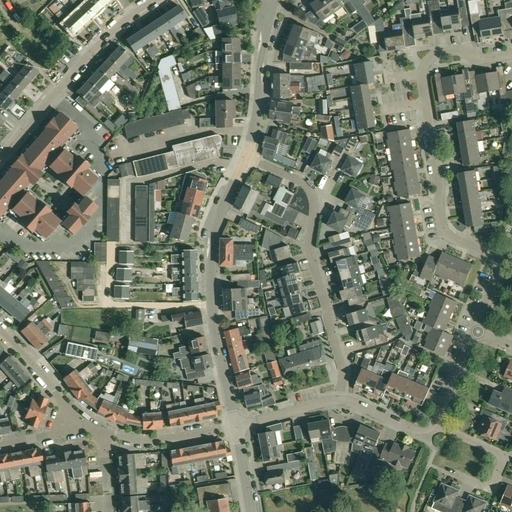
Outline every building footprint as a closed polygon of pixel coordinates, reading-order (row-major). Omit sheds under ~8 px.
[(92,16),(77,0),(70,0),(70,1),(79,10),(74,15),(83,25),(92,16)] [(101,7),(94,0),(89,0),(86,3),(83,0),(77,0),(92,16),(101,7)] [(204,5),(202,0),(201,0),(191,3),(192,8),(204,5)] [(237,24),(233,7),(231,1),(227,2),(227,0),(211,0),(213,5),(215,4),(220,24),(212,26),(212,27),(214,35),(224,32),(228,31),(227,25),(229,25),(229,26),(237,24)] [(310,22),(324,29),(328,27),(324,21),(334,14),(323,0),(317,0),(311,4),(314,9),(305,15),(310,22)] [(349,0),(323,0),(334,14),(344,7),(350,15),(357,10),(349,0)] [(349,0),(357,10),(357,9),(366,2),(364,0),(349,0)] [(444,30),(453,29),(449,9),(441,11),(438,0),(436,0),(433,1),(436,16),(438,16),(439,20),(442,20),(444,30)] [(450,9),(449,9),(453,29),(462,27),(460,17),(463,16),(462,12),(467,11),(464,0),(457,0),(457,1),(454,2),(454,4),(449,4),(450,9)] [(433,1),(428,1),(428,5),(430,17),(421,18),(424,37),(434,36),(432,26),(434,25),(434,21),(436,21),(436,16),(433,1)] [(176,30),(181,37),(185,34),(177,22),(186,17),(178,5),(166,14),(173,25),(176,30)] [(206,16),(200,7),(193,12),(199,21),(206,16)] [(415,39),(424,37),(421,18),(420,14),(411,15),(410,9),(405,10),(406,17),(409,33),(408,25),(410,25),(411,29),(414,29),(415,39)] [(490,18),(493,36),(504,34),(503,31),(510,29),(506,9),(498,10),(499,17),(490,18)] [(60,20),(65,16),(60,11),(55,15),(60,20)] [(480,20),(479,13),(471,15),(474,35),(481,34),(482,38),(493,36),(490,18),(480,20)] [(173,25),(166,14),(153,22),(160,34),(173,25)] [(73,33),(83,25),(74,15),(64,24),(73,33)] [(385,32),(382,17),(375,21),(376,26),(378,38),(383,38),(383,42),(386,41),(388,51),(397,50),(393,31),(385,32)] [(370,18),(365,21),(369,26),(373,23),(370,18)] [(140,31),(147,43),(160,34),(153,22),(140,31)] [(295,24),(291,34),(310,41),(312,36),(317,38),(319,33),(295,24)] [(407,25),(402,26),(403,29),(393,31),(397,50),(406,48),(404,38),(407,38),(406,34),(409,33),(407,25)] [(200,39),(205,36),(199,27),(194,30),(200,39)] [(360,33),(355,27),(351,30),(357,35),(360,33)] [(172,33),(177,40),(181,37),(176,30),(172,33)] [(126,40),(134,51),(147,43),(140,31),(126,40)] [(291,34),(287,44),(312,53),(313,49),(308,46),(310,41),(291,34)] [(344,48),(347,42),(345,41),(338,37),(334,42),(340,45),(343,47),(344,48)] [(239,38),(221,38),(222,50),(239,50),(239,38)] [(302,61),(305,55),(310,57),(312,53),(287,44),(284,53),(291,56),(290,62),(301,63),(302,61)] [(151,47),(155,55),(159,52),(155,45),(151,47)] [(109,58),(125,72),(130,77),(133,73),(123,63),(130,55),(120,46),(109,58)] [(146,50),(151,58),(155,55),(151,47),(146,50)] [(222,50),(222,64),(240,63),(239,50),(222,50)] [(341,54),(345,59),(350,56),(346,50),(341,54)] [(333,52),(327,64),(336,64),(340,56),(333,52)] [(20,64),(24,59),(19,54),(14,58),(20,64)] [(158,71),(176,64),(172,55),(161,59),(158,67),(159,70),(158,71)] [(99,69),(109,78),(119,67),(109,58),(99,69)] [(355,64),(357,75),(373,72),(371,61),(355,64)] [(20,72),(30,81),(38,71),(28,62),(20,72)] [(240,76),(240,63),(222,64),(216,64),(216,69),(222,69),(222,76),(240,76)] [(158,71),(161,83),(173,78),(170,67),(177,64),(176,64),(158,71)] [(98,90),(109,78),(99,69),(88,81),(98,90)] [(5,70),(2,74),(7,78),(10,75),(5,70)] [(11,82),(21,90),(30,81),(20,72),(11,82)] [(130,77),(125,72),(121,76),(126,81),(130,77)] [(357,75),(358,85),(375,83),(373,72),(357,75)] [(497,72),(487,74),(489,92),(499,90),(502,104),(509,103),(504,75),(498,76),(497,72)] [(273,74),(273,86),(300,86),(304,86),(311,85),(310,77),(304,78),(305,76),(300,76),(290,76),(290,74),(273,74)] [(455,94),(465,92),(466,98),(473,98),(473,101),(474,100),(470,77),(464,78),(463,74),(453,76),(455,94)] [(474,100),(480,99),(479,93),(489,92),(487,74),(476,75),(477,80),(471,80),(470,77),(474,100)] [(208,76),(209,83),(222,83),(223,89),(240,89),(240,76),(222,76),(208,76)] [(439,103),(446,102),(445,95),(455,94),(453,76),(442,78),(443,82),(436,83),(439,103)] [(161,83),(164,95),(176,90),(173,78),(161,83)] [(87,102),(98,90),(88,81),(77,92),(87,102)] [(3,91),(13,100),(21,90),(11,82),(3,91)] [(311,85),(304,86),(305,93),(318,91),(317,84),(311,85)] [(368,84),(352,87),(353,97),(370,95),(368,84)] [(273,86),(273,98),(290,98),(290,91),(300,91),(300,86),(273,86)] [(0,88),(0,106),(4,110),(8,105),(10,107),(15,102),(13,100),(3,91),(0,88)] [(181,108),(176,90),(164,95),(169,111),(181,108)] [(353,97),(355,108),(372,105),(370,95),(353,97)] [(345,110),(355,109),(354,100),(337,101),(338,107),(345,106),(345,110)] [(231,118),(234,118),(234,101),(216,101),(216,118),(199,118),(200,128),(231,127),(231,118)] [(284,103),(273,101),(271,110),(300,115),(301,108),(293,107),(293,103),(284,101),(284,103)] [(372,105),(355,108),(357,119),(374,116),(372,105)] [(184,119),(190,117),(188,107),(182,109),(184,119)] [(128,123),(124,127),(127,138),(184,124),(181,109),(128,123)] [(299,121),(300,115),(271,110),(270,119),(281,121),(281,123),(290,124),(291,119),(299,121)] [(22,156),(21,155),(11,166),(12,167),(0,181),(0,215),(77,128),(60,113),(56,117),(55,116),(44,129),(45,130),(22,156)] [(112,122),(119,129),(127,120),(120,113),(112,122)] [(447,122),(458,120),(457,113),(446,115),(447,122)] [(331,116),(316,115),(316,121),(330,123),(331,116)] [(357,119),(359,130),(375,127),(374,116),(357,119)] [(117,127),(116,126),(107,119),(103,123),(113,132),(117,127)] [(457,123),(459,133),(476,131),(474,120),(457,123)] [(323,138),(335,141),(332,125),(321,127),(323,138)] [(387,140),(388,144),(411,140),(410,129),(388,133),(389,139),(387,140)] [(266,137),(263,147),(277,151),(277,153),(282,156),(285,145),(288,133),(281,131),(282,131),(276,130),(274,139),(266,137)] [(483,140),(482,130),(476,131),(459,133),(461,144),(477,141),(483,140)] [(173,151),(133,161),(137,177),(145,176),(178,167),(220,157),(218,150),(217,145),(218,144),(220,143),(221,142),(221,141),(221,138),(220,136),(219,135),(218,135),(215,135),(190,141),(172,146),(173,151)] [(366,144),(373,143),(372,136),(364,137),(366,144)] [(313,148),(317,141),(310,138),(307,145),(313,148)] [(312,167),(325,174),(331,161),(338,165),(351,138),(342,139),(339,145),(337,144),(332,154),(329,152),(326,158),(318,154),(312,167)] [(346,162),(342,170),(356,177),(362,164),(355,160),(358,155),(354,153),(360,143),(351,138),(340,159),(346,162)] [(390,148),(391,154),(413,151),(411,140),(388,144),(388,148),(390,148)] [(461,144),(463,155),(479,152),(477,141),(461,144)] [(72,186),(83,195),(97,178),(88,169),(91,164),(79,154),(75,159),(63,149),(49,167),(60,176),(59,178),(71,188),(72,186)] [(391,161),(391,165),(415,161),(413,151),(391,154),(392,161),(391,161)] [(481,163),(479,152),(463,155),(464,166),(481,163)] [(276,153),(273,159),(294,168),(296,163),(297,162),(282,156),(277,153),(276,153)] [(394,169),(395,176),(417,172),(415,161),(391,165),(392,170),(394,169)] [(134,174),(131,162),(118,165),(121,177),(134,174)] [(459,173),(460,184),(477,181),(475,170),(459,173)] [(188,182),(183,181),(181,187),(204,193),(207,181),(205,180),(206,177),(204,174),(196,172),(194,177),(190,176),(188,182)] [(394,182),(395,187),(419,183),(417,172),(395,176),(396,182),(394,182)] [(460,184),(462,195),(479,192),(477,181),(460,184)] [(397,191),(398,197),(421,194),(419,183),(395,187),(395,191),(397,191)] [(266,197),(259,194),(259,193),(245,186),(239,198),(266,212),(267,210),(282,218),(285,212),(288,206),(295,194),(287,190),(281,203),(276,200),(273,206),(263,201),(266,197)] [(178,200),(183,201),(200,205),(204,193),(181,187),(178,200)] [(353,189),(346,202),(359,209),(356,215),(371,223),(376,215),(366,209),(367,206),(362,203),(366,196),(353,189)] [(36,230),(45,238),(60,221),(49,213),(50,210),(39,201),(37,201),(27,192),(12,209),(23,218),(19,222),(32,232),(36,230)] [(462,195),(464,205),(480,202),(479,192),(462,195)] [(62,224),(75,235),(81,225),(82,225),(90,217),(89,216),(97,207),(86,197),(77,206),(73,203),(67,212),(70,215),(62,224)] [(264,215),(266,212),(239,198),(235,207),(249,214),(251,209),(258,212),(264,215)] [(176,212),(176,213),(193,217),(197,218),(200,205),(183,201),(180,213),(176,212)] [(464,205),(466,216),(482,213),(480,202),(464,205)] [(390,211),(391,217),(413,214),(411,203),(387,207),(388,211),(390,211)] [(296,218),(299,212),(288,206),(285,212),(296,218)] [(335,212),(328,225),(341,232),(345,225),(350,228),(352,224),(367,232),(371,224),(371,223),(356,215),(351,213),(342,208),(338,214),(335,212)] [(293,223),(296,218),(285,212),(282,218),(293,223)] [(176,213),(173,225),(190,229),(193,217),(176,213)] [(484,224),(482,213),(466,216),(468,227),(484,224)] [(390,224),(391,228),(415,224),(413,214),(391,217),(392,224),(390,224)] [(242,218),(239,225),(257,233),(260,227),(242,218)] [(415,224),(391,228),(392,233),(394,232),(395,238),(416,235),(415,224)] [(187,242),(190,229),(173,225),(170,237),(187,242)] [(270,251),(274,263),(292,257),(288,245),(280,248),(279,245),(283,238),(266,229),(262,247),(270,251)] [(149,242),(154,242),(158,242),(158,237),(154,237),(154,230),(149,231),(149,242)] [(107,240),(108,242),(119,241),(119,233),(107,233),(107,240)] [(370,233),(363,236),(367,247),(368,247),(370,252),(376,250),(370,233)] [(339,235),(330,237),(331,243),(341,240),(339,235)] [(394,245),(395,250),(418,245),(416,235),(395,238),(396,245),(394,245)] [(222,239),(221,252),(255,253),(255,245),(233,244),(233,239),(222,239)] [(329,253),(331,263),(337,261),(355,256),(351,240),(332,245),(334,252),(329,253)] [(397,254),(398,260),(420,256),(418,245),(395,250),(395,254),(397,254)] [(172,255),(171,255),(155,254),(155,259),(157,259),(171,259),(197,258),(196,250),(181,250),(181,251),(172,251),(172,255)] [(236,266),(236,260),(254,260),(254,253),(255,253),(221,252),(221,265),(236,266)] [(425,278),(430,280),(443,252),(442,252),(439,260),(429,255),(420,277),(424,280),(425,278)] [(440,275),(439,277),(443,279),(453,256),(443,252),(430,280),(431,281),(434,273),(440,275)] [(337,261),(339,271),(358,265),(355,256),(337,261)] [(448,279),(454,281),(462,261),(453,256),(443,279),(447,280),(448,279)] [(180,263),(182,263),(182,267),(197,267),(197,258),(171,259),(171,264),(180,264),(180,263)] [(23,266),(27,271),(33,266),(29,261),(23,266)] [(459,285),(463,287),(473,265),(462,261),(454,281),(460,284),(459,285)] [(298,262),(278,268),(281,277),(301,272),(298,262)] [(339,271),(342,280),(361,275),(358,265),(339,271)] [(171,271),(172,276),(197,275),(197,267),(182,267),(182,271),(180,271),(171,271)] [(259,271),(262,283),(268,282),(264,269),(259,271)] [(232,282),(247,281),(260,280),(252,280),(251,273),(231,274),(232,282)] [(277,279),(280,288),(298,283),(296,274),(277,279)] [(181,280),(182,280),(182,284),(197,283),(197,275),(172,276),(172,280),(181,280)] [(342,280),(345,290),(364,284),(361,275),(342,280)] [(0,304),(1,305),(9,295),(3,290),(12,280),(7,276),(0,285),(0,304)] [(379,280),(384,296),(394,293),(387,277),(379,280)] [(198,292),(197,283),(182,284),(183,288),(181,288),(181,287),(172,288),(172,292),(198,292)] [(280,288),(282,298),(301,292),(298,283),(280,288)] [(348,300),(350,306),(368,301),(366,294),(363,295),(360,285),(340,291),(343,301),(348,300)] [(224,289),(225,300),(247,299),(247,288),(224,289)] [(18,295),(23,299),(27,293),(23,289),(18,295)] [(179,299),(179,297),(181,297),(181,296),(183,296),(183,300),(198,300),(198,292),(172,292),(172,297),(176,297),(176,299),(179,299)] [(282,298),(285,307),(304,302),(301,292),(282,298)] [(434,299),(432,298),(431,303),(453,312),(457,302),(437,293),(434,299)] [(1,305),(10,313),(18,303),(9,295),(1,305)] [(397,295),(387,298),(390,309),(402,306),(397,295)] [(32,307),(38,301),(33,297),(28,303),(32,307)] [(249,316),(261,315),(260,308),(255,309),(254,304),(248,304),(247,299),(225,300),(225,311),(248,309),(249,316)] [(290,306),(293,316),(312,310),(309,300),(290,306)] [(10,313),(20,321),(29,311),(18,303),(10,313)] [(431,307),(428,313),(448,322),(453,312),(431,303),(429,307),(431,307)] [(363,322),(365,328),(377,325),(378,321),(368,316),(366,309),(347,314),(350,326),(363,322)] [(171,314),(172,320),(173,322),(184,320),(186,327),(202,324),(199,311),(191,312),(191,311),(171,314)] [(424,318),(422,322),(453,336),(454,335),(444,331),(448,322),(428,313),(426,319),(424,318)] [(396,319),(404,336),(413,332),(405,314),(396,319)] [(149,315),(149,324),(163,325),(163,315),(149,315)] [(263,341),(272,339),(267,316),(258,318),(261,332),(263,341)] [(302,322),(300,316),(291,318),(293,325),(302,322)] [(21,331),(28,340),(48,324),(49,324),(44,319),(36,326),(32,322),(21,331)] [(320,320),(310,323),(314,336),(324,333),(320,320)] [(430,333),(429,332),(427,336),(449,346),(453,336),(422,322),(422,323),(433,327),(430,333)] [(388,338),(385,336),(382,323),(377,325),(378,325),(357,331),(361,343),(365,341),(374,339),(376,346),(388,342),(387,340),(388,338)] [(44,336),(49,332),(53,329),(48,324),(29,340),(38,350),(48,340),(44,336)] [(64,336),(66,325),(60,324),(58,335),(64,336)] [(225,332),(232,359),(245,355),(244,350),(250,349),(248,340),(243,341),(242,336),(252,334),(251,331),(252,330),(252,328),(251,328),(250,325),(225,332)] [(103,332),(96,331),(94,340),(101,341),(103,332)] [(190,356),(191,358),(195,357),(194,352),(206,350),(203,336),(188,340),(189,346),(179,348),(180,352),(173,354),(174,358),(182,358),(190,356)] [(427,341),(424,347),(445,356),(449,346),(427,336),(425,340),(427,341)] [(128,340),(127,351),(156,356),(158,345),(128,340)] [(94,362),(97,349),(74,344),(71,357),(94,362)] [(405,345),(401,354),(407,356),(411,347),(405,345)] [(301,353),(306,368),(327,361),(322,346),(301,352),(301,353)] [(284,375),(306,368),(301,353),(280,360),(284,375)] [(193,365),(184,367),(188,380),(205,376),(203,369),(212,367),(209,354),(195,357),(191,358),(193,365)] [(0,370),(0,376),(17,362),(10,355),(0,362),(0,366),(2,369),(0,370)] [(249,369),(245,355),(232,359),(235,373),(249,369)] [(365,358),(361,366),(363,367),(353,389),(359,391),(360,388),(364,390),(374,367),(369,365),(371,360),(365,358)] [(0,383),(8,376),(11,380),(23,370),(17,362),(0,376),(0,383)] [(62,379),(68,387),(94,366),(95,366),(92,363),(87,366),(86,367),(83,363),(75,369),(62,379)] [(384,369),(386,365),(381,363),(379,369),(374,367),(364,390),(368,391),(367,395),(372,397),(384,369)] [(134,368),(123,364),(121,370),(131,374),(134,368)] [(94,366),(68,387),(74,394),(86,385),(84,381),(97,370),(94,366)] [(281,376),(279,367),(271,370),(274,378),(281,376)] [(389,380),(393,373),(384,369),(372,397),(377,399),(378,396),(383,398),(386,390),(390,380),(389,380)] [(18,387),(30,377),(23,370),(11,380),(3,387),(6,391),(15,384),(18,387)] [(240,389),(263,382),(261,377),(253,380),(250,370),(236,375),(240,389)] [(388,395),(393,397),(404,372),(399,370),(397,375),(393,373),(389,380),(390,380),(386,390),(390,392),(388,395)] [(400,396),(404,398),(411,381),(406,379),(409,374),(404,372),(393,397),(398,399),(400,396)] [(424,376),(419,374),(416,383),(411,381),(404,398),(408,400),(406,403),(411,405),(422,380),(424,376)] [(418,404),(422,406),(430,389),(425,387),(427,382),(422,380),(411,405),(416,407),(418,404)] [(86,385),(74,394),(80,402),(82,400),(90,405),(96,398),(90,394),(92,392),(86,385)] [(262,404),(263,407),(277,404),(272,393),(262,398),(260,390),(260,391),(258,385),(244,388),(245,394),(244,394),(247,406),(249,407),(262,404)] [(511,393),(510,397),(495,391),(490,404),(510,412),(511,413),(511,393)] [(96,398),(90,405),(97,411),(96,414),(105,418),(114,396),(105,392),(104,395),(101,393),(97,399),(96,398)] [(114,396),(105,418),(114,421),(120,407),(116,405),(120,395),(116,393),(114,396)] [(32,398),(28,408),(44,414),(47,407),(45,407),(48,399),(39,396),(38,400),(32,398)] [(200,398),(194,399),(195,406),(198,421),(208,419),(205,404),(201,405),(200,398)] [(150,401),(151,413),(152,429),(162,428),(161,412),(156,413),(155,401),(150,401)] [(186,408),(185,401),(175,403),(180,425),(189,423),(186,408)] [(219,401),(205,404),(208,419),(217,417),(216,410),(221,409),(219,401)] [(166,405),(167,412),(170,427),(180,425),(175,403),(166,405)] [(195,406),(186,408),(189,423),(198,421),(195,406)] [(0,431),(1,435),(11,433),(8,418),(3,419),(0,408),(0,407),(0,431)] [(124,423),(133,424),(135,415),(128,414),(129,411),(120,407),(114,421),(123,425),(124,423)] [(29,420),(27,425),(37,428),(40,421),(41,421),(44,414),(28,408),(25,419),(29,420)] [(504,431),(508,419),(492,412),(489,421),(483,418),(478,432),(495,439),(499,429),(504,431)] [(141,417),(135,415),(133,424),(143,426),(143,429),(152,429),(151,413),(141,414),(141,417)] [(323,442),(325,454),(336,452),(337,440),(334,440),(330,420),(319,422),(323,442)] [(312,444),(323,442),(319,422),(308,424),(312,444)] [(267,427),(268,433),(260,434),(262,447),(276,444),(275,431),(283,430),(282,423),(267,427)] [(352,450),(360,454),(363,448),(371,429),(361,425),(353,444),(352,450)] [(371,429),(363,448),(373,452),(381,434),(371,429)] [(224,440),(214,442),(217,458),(231,455),(230,448),(225,449),(224,440)] [(334,462),(340,463),(343,441),(337,440),(336,452),(334,462)] [(343,441),(340,463),(349,464),(351,453),(348,453),(350,441),(343,441)] [(219,465),(217,458),(214,442),(205,444),(208,459),(212,459),(214,466),(219,465)] [(408,468),(415,452),(407,449),(408,446),(402,444),(401,446),(394,443),(393,447),(387,444),(380,459),(387,462),(388,459),(394,461),(393,464),(400,467),(401,464),(408,468)] [(196,445),(199,461),(201,469),(205,468),(204,460),(208,459),(205,444),(196,445)] [(190,463),(195,462),(196,470),(201,469),(199,461),(196,445),(187,447),(190,463)] [(279,458),(276,445),(262,447),(264,461),(279,458)] [(312,446),(305,448),(307,459),(310,470),(317,470),(312,446)] [(188,471),(186,464),(190,463),(187,447),(178,449),(183,472),(188,471)] [(40,475),(38,464),(43,463),(40,448),(30,450),(35,476),(40,475)] [(289,462),(307,459),(305,448),(306,451),(287,455),(289,462)] [(178,473),(183,472),(178,449),(169,451),(172,466),(177,465),(178,473)] [(28,466),(30,475),(30,477),(35,476),(30,450),(21,452),(23,467),(28,466)] [(86,465),(83,450),(73,452),(78,478),(83,477),(83,475),(88,474),(86,465)] [(69,451),(63,452),(66,469),(71,468),(73,479),(78,478),(73,452),(70,452),(69,451)] [(19,469),(18,468),(23,467),(21,452),(11,453),(16,480),(21,479),(19,469)] [(64,481),(61,470),(66,469),(63,452),(57,453),(57,455),(54,455),(59,482),(64,481)] [(11,481),(16,480),(11,453),(1,455),(4,470),(9,469),(11,481)] [(146,458),(134,459),(134,453),(118,455),(119,465),(146,463),(146,458)] [(47,472),(52,471),(54,483),(59,482),(54,455),(44,457),(47,472)] [(366,469),(372,472),(378,457),(372,455),(366,469)] [(118,468),(119,475),(135,473),(135,469),(146,468),(146,463),(119,465),(119,468),(118,468)] [(267,485),(273,484),(275,490),(274,490),(274,491),(290,487),(288,480),(285,480),(284,470),(290,469),(289,463),(277,465),(278,471),(265,473),(267,485)] [(317,470),(310,471),(311,480),(318,478),(317,470)] [(184,481),(183,472),(174,474),(176,482),(169,484),(170,488),(178,487),(181,486),(181,487),(185,487),(184,481)] [(120,481),(121,485),(148,482),(147,478),(142,478),(142,473),(119,475),(119,481),(120,481)] [(339,473),(329,475),(331,487),(338,486),(339,473)] [(121,495),(137,494),(136,488),(148,488),(148,482),(121,485),(121,495)] [(166,487),(166,482),(160,482),(160,487),(157,487),(157,492),(166,491),(165,487),(166,487)] [(229,483),(197,488),(200,509),(207,508),(207,511),(228,511),(227,504),(233,503),(229,483)] [(456,511),(458,508),(453,506),(459,491),(460,488),(452,485),(450,489),(442,485),(435,501),(444,505),(441,511),(456,511)] [(511,508),(511,487),(509,486),(501,504),(511,508)] [(122,497),(122,507),(149,505),(149,500),(137,501),(137,496),(122,497)] [(483,511),(486,504),(477,500),(477,499),(470,496),(464,510),(458,508),(456,511),(483,511)] [(68,504),(68,509),(75,508),(75,511),(86,511),(91,511),(90,502),(75,503),(68,504)]
